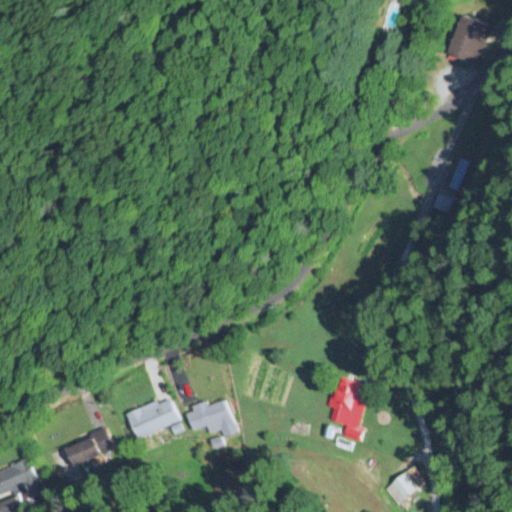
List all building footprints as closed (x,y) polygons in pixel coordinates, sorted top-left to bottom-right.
[(494,27),(465,16),(450,57),(479,67),(494,27)] [(442,197),(451,201),(469,162),(460,157),(442,197)] [(126,416),(136,440),(179,424),(170,399),(126,416)] [(225,401),(185,413),(191,433),(205,429),(208,437),(219,433),(221,440),(235,436),(225,401)] [(115,454),(106,432),(61,450),(69,472),(115,454)] [(0,474),(0,499),(11,495),(12,499),(28,493),(31,502),(44,497),(31,463),(0,474)] [(386,500),(401,509),(417,483),(402,474),(386,500)]
